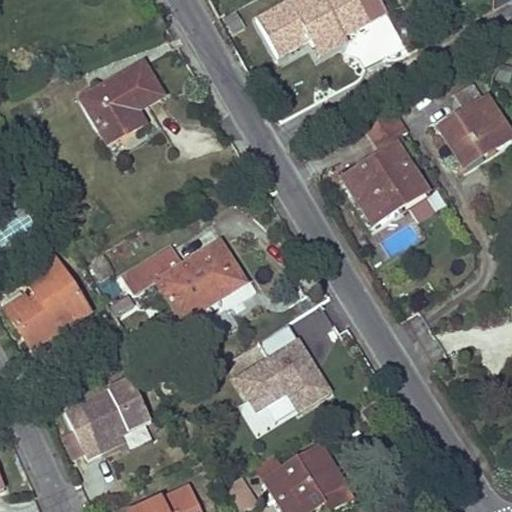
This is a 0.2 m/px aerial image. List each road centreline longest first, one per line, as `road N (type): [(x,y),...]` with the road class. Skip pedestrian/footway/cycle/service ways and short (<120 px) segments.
road 1 (residential): [(184,0),(490,511)]
road 2 (residential): [(0,387),(63,511)]
